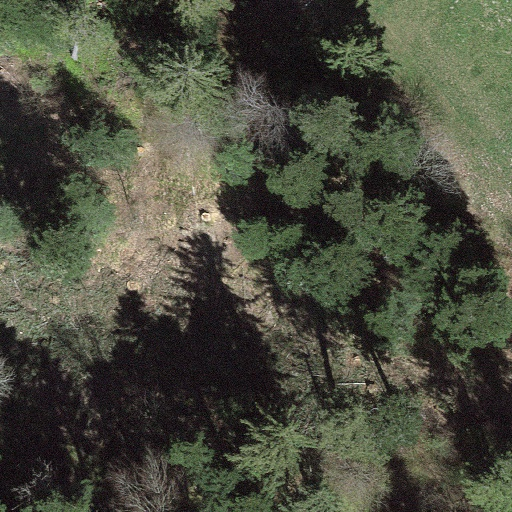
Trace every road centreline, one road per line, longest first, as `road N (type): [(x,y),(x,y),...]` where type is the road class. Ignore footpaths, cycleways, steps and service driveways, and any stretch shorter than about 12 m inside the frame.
road 1 (track): [(348,0),(511,202)]
road 2 (track): [(0,379),(55,435),(88,511)]
